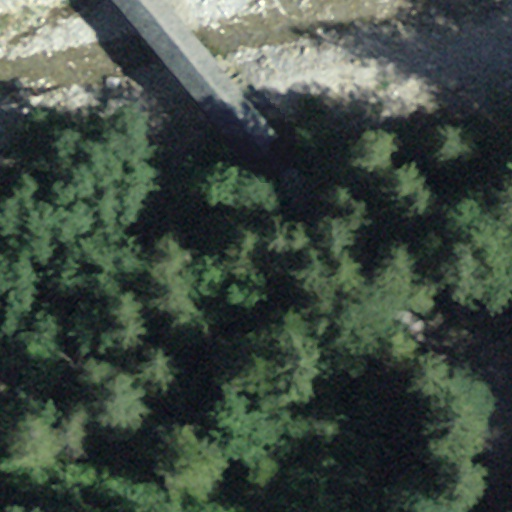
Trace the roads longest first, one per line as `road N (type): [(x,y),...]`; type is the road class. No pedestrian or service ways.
road 1 (track): [(502,511),(505,437),(477,326),(293,184),(257,142)]
road 2 (track): [(134,0),(257,142)]
